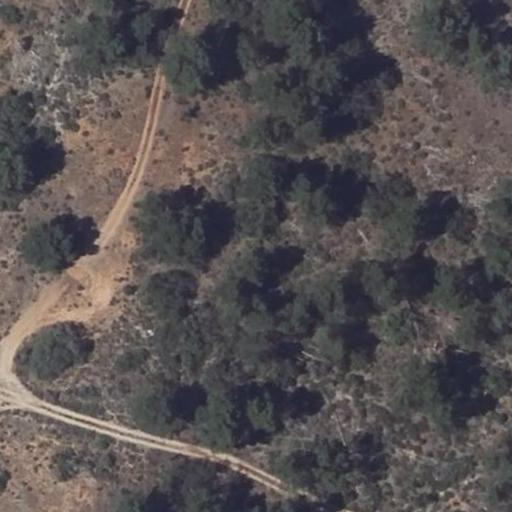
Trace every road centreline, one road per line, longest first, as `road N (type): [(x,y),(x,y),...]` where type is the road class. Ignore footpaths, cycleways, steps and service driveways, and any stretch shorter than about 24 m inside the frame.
road 1 (track): [(0,368),(79,277),(121,209),(180,0)]
road 2 (track): [(0,389),(157,450),(258,478),(329,511)]
